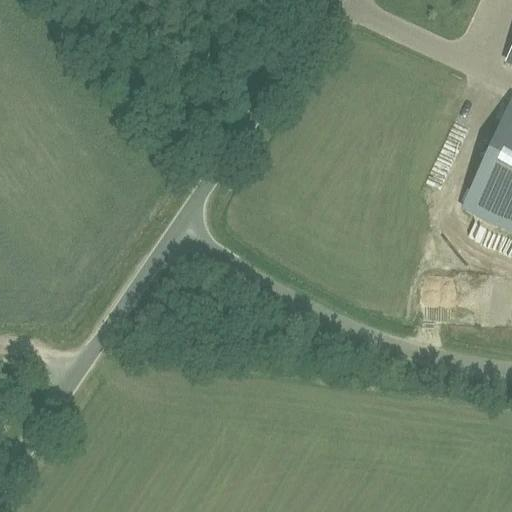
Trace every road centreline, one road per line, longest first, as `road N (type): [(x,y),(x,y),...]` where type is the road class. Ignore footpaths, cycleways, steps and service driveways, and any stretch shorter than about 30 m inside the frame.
road 1 (unclassified): [(511,373),(446,363),(325,321),(174,227)]
road 2 (unclassified): [(0,492),(174,227)]
road 3 (unclassified): [(174,227),(329,0)]
